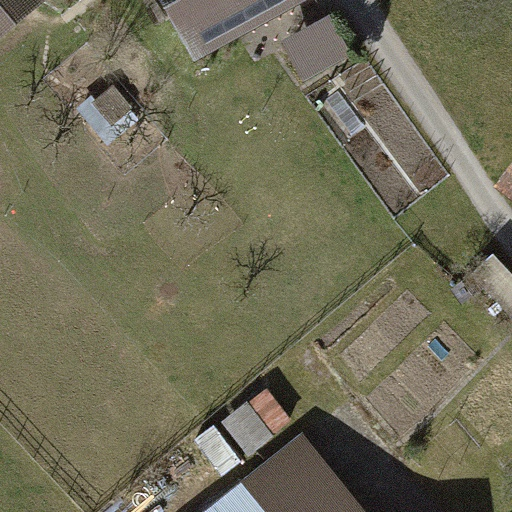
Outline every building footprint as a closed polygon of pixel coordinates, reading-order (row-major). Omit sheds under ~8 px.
[(0,0),(0,48),(49,10),(40,0),(0,0)] [(159,0),(196,67),(302,10),(296,0),(159,0)] [(307,83),(356,56),(335,17),(286,44),(307,83)] [(511,166),(496,187),(511,199),(511,166)] [(347,511),(300,451),(221,511),(347,511)]
